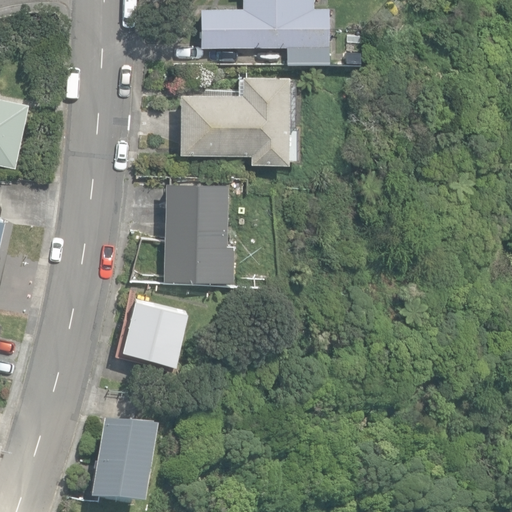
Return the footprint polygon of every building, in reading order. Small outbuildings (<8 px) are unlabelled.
[(285,62),(329,63),(330,7),(312,7),(312,0),(243,0),(244,7),(201,7),(201,44),(285,45),(285,62)] [(249,151),(249,161),(286,161),(286,124),(296,124),(295,78),(285,78),(285,75),(242,75),(242,77),(238,77),(238,92),(181,93),(181,151),(249,151)] [(0,162),(15,166),(28,103),(0,97),(0,162)] [(165,278),(232,280),(233,244),(225,244),(227,182),(167,182),(165,278)] [(122,348),(174,360),(186,309),(134,297),(122,348)] [(92,504),(137,511),(145,511),(158,434),(105,425),(92,504)]
